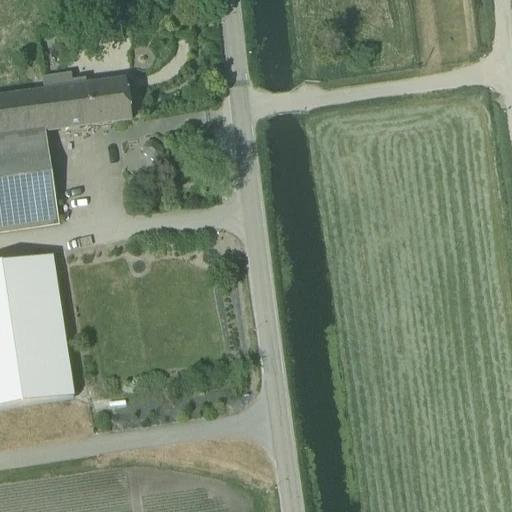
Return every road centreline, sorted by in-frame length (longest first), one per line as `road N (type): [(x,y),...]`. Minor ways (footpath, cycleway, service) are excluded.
road 1 (tertiary): [(239,111),(291,511)]
road 2 (unclassified): [(239,111),(507,75)]
